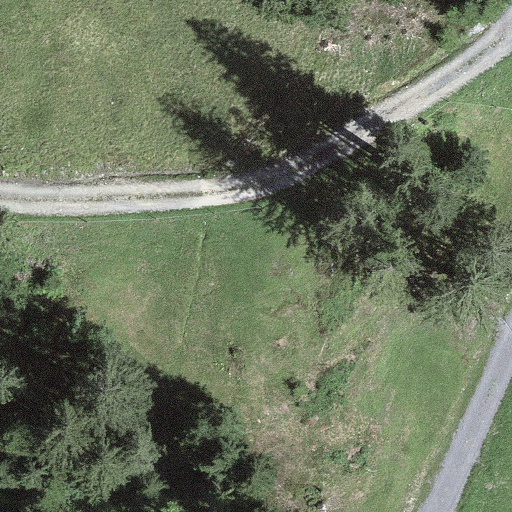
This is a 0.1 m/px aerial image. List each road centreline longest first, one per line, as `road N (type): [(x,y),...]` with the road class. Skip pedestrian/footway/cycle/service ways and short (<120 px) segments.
road 1 (track): [(511,32),(333,150),(285,172),(193,193),(0,208)]
road 2 (track): [(437,511),(511,329)]
